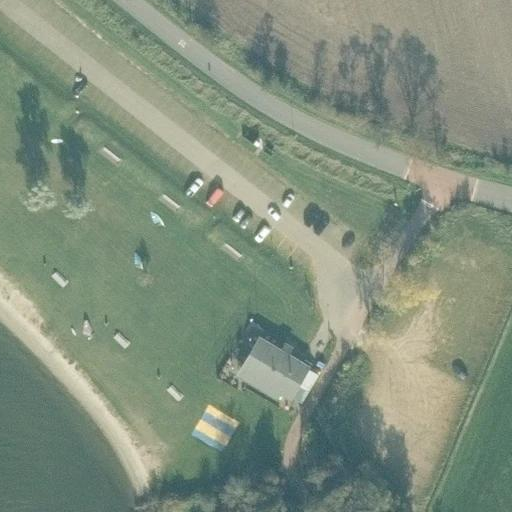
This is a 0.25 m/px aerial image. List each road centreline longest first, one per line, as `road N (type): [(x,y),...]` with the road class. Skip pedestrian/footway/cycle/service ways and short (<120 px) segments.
road 1 (unclassified): [(309,511),(290,475),(290,438),(440,183)]
road 2 (tertiary): [(440,183),(323,135),(212,70),(123,0)]
